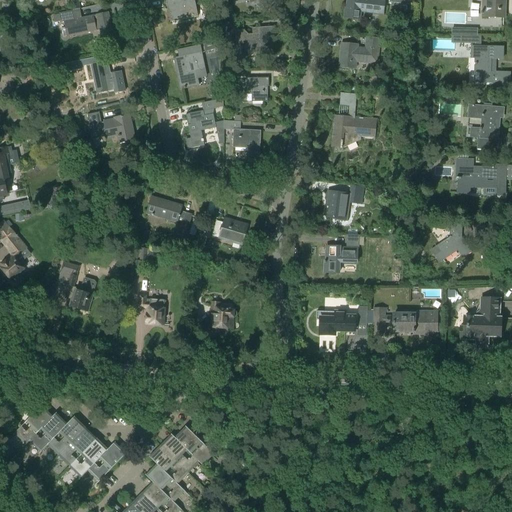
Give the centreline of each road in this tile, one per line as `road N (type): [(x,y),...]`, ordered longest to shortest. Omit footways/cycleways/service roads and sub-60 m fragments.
road 1 (residential): [(283,203),(175,166),(137,0)]
road 2 (tertiary): [(511,389),(285,387)]
road 3 (residential): [(283,203),(314,0)]
road 4 (tertiary): [(181,380),(81,365),(0,338)]
road 5 (residential): [(285,387),(276,280),(283,203)]
